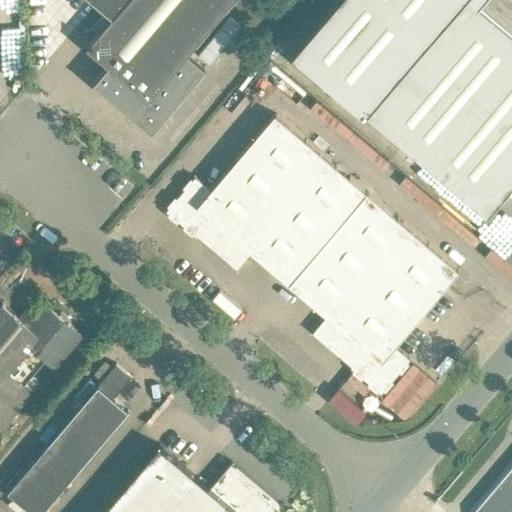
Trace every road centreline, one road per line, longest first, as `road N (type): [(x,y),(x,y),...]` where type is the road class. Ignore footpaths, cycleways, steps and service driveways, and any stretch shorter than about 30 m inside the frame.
road 1 (unknown): [(107,239),(177,162),(272,90),(511,279)]
road 2 (unclassified): [(400,499),(109,241),(54,161)]
road 3 (unknown): [(245,389),(206,430),(168,421),(137,432),(68,511)]
road 4 (unclassified): [(400,499),(511,367)]
